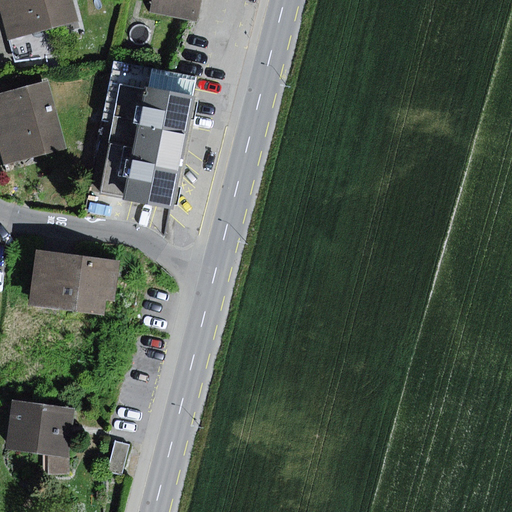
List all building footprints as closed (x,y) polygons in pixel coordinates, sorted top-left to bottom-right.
[(73,0),(0,0),(0,7),(9,39),(52,27),(79,19),(73,0)] [(200,0),(151,0),(149,15),(195,24),(200,0)] [(52,27),(9,39),(15,62),(41,58),(61,53),(52,27)] [(195,78),(114,62),(103,121),(113,123),(99,195),(175,210),(198,98),(191,97),(195,78)] [(49,80),(0,94),(0,143),(6,165),(68,147),(49,80)] [(120,261),(35,250),(28,306),(104,316),(106,299),(115,301),(120,261)] [(75,409),(12,401),(6,449),(49,455),(69,458),(75,409)] [(131,445),(116,441),(107,472),(122,476),(131,445)] [(69,458),(49,455),(49,474),(71,475),(69,458)]
